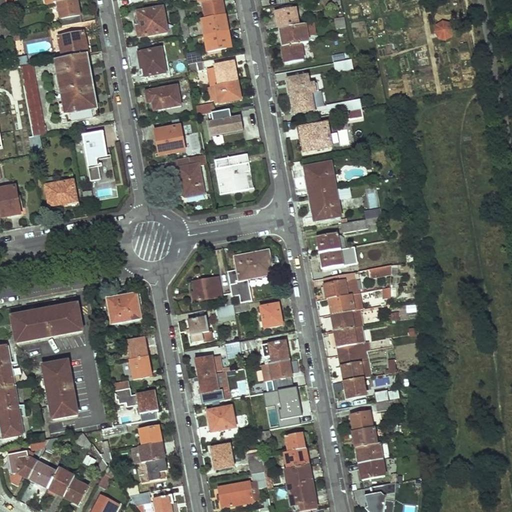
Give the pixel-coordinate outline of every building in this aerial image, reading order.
[(77,0),(57,3),(62,27),(81,24),(77,0)] [(205,19),(225,16),(223,0),(203,4),(205,19)] [(0,28),(10,27),(6,6),(0,6),(0,28)] [(184,7),(178,8),(181,24),(187,23),(184,7)] [(136,24),(139,38),(168,33),(164,9),(137,13),(139,23),(136,24)] [(278,30),(298,27),(295,11),(276,15),(278,30)] [(202,20),(205,36),(228,32),(225,16),(205,19),(202,20)] [(337,30),(346,28),(344,18),(335,20),(337,30)] [(440,40),(444,41),(449,40),(452,37),(453,33),(453,28),(451,25),(447,22),(443,22),(439,23),(436,26),(434,30),(434,34),(437,38),(440,40)] [(306,26),(298,27),(278,30),(281,49),(301,45),(309,43),(308,38),(316,36),(314,24),(306,26)] [(0,28),(0,40),(12,38),(12,36),(10,27),(0,28)] [(228,32),(205,36),(208,52),(231,48),(228,32)] [(83,35),(58,39),(61,60),(86,56),(83,35)] [(301,45),(281,49),(285,64),(304,61),(301,45)] [(143,70),(145,78),(166,75),(162,50),(138,54),(141,71),(143,70)] [(352,60),(350,53),(332,56),(333,64),(352,60)] [(201,63),(200,54),(187,56),(188,65),(201,63)] [(61,60),(58,61),(70,121),(105,114),(103,101),(96,102),(86,56),(61,60)] [(28,66),(26,57),(19,58),(21,67),(28,66)] [(352,60),(333,64),(335,72),(354,69),(352,60)] [(188,65),(190,74),(204,71),(202,63),(201,63),(188,65)] [(234,64),(217,69),(217,70),(209,71),(212,87),(238,83),(234,64)] [(27,103),(40,101),(34,65),(28,66),(21,67),(24,87),(27,103)] [(19,83),(18,70),(8,71),(10,84),(19,83)] [(311,94),(318,92),(317,85),(309,86),(308,77),(288,80),(291,97),(311,94)] [(238,83),(212,87),(209,88),(212,101),(216,100),(216,104),(241,99),(238,83)] [(146,93),(148,104),(153,103),(154,110),(180,105),(177,87),(146,93)] [(311,94),(291,97),(294,114),(313,110),(311,94)] [(40,136),(47,135),(40,101),(27,103),(33,137),(40,136)] [(361,109),(360,101),(326,107),(327,116),(361,109)] [(198,116),(215,113),(213,104),(196,107),(198,116)] [(226,120),(224,112),(209,114),(211,122),(208,123),(211,137),(243,131),(241,117),(226,120)] [(302,143),(304,153),(332,148),(328,124),(301,129),(304,142),(302,143)] [(155,132),(159,156),(185,151),(180,128),(155,132)] [(346,130),(338,132),(340,143),(348,141),(346,130)] [(83,137),(92,183),(102,181),(99,159),(108,157),(104,133),(83,137)] [(30,138),(33,152),(42,151),(40,136),(33,137),(30,138)] [(205,195),(199,164),(207,163),(205,156),(200,157),(188,159),(189,166),(178,168),(184,198),(205,195)] [(248,156),(215,162),(222,196),(249,191),(246,174),(251,172),(248,156)] [(312,204),(315,222),(342,217),(333,164),(306,169),(309,187),(310,187),(313,203),(312,204)] [(0,180),(0,181),(0,177),(0,218),(21,214),(16,187),(0,190),(0,188),(0,180)] [(56,178),(47,179),(48,187),(46,187),(50,208),(58,206),(59,209),(78,206),(73,182),(57,185),(56,178)] [(349,189),(340,189),(340,199),(349,198),(349,189)] [(368,209),(380,207),(377,189),(365,191),(368,209)] [(356,222),(340,225),(342,232),(342,234),(367,230),(366,225),(365,221),(356,222)] [(337,238),(336,235),(317,239),(320,255),(339,252),(345,251),(343,240),(340,237),(337,238)] [(339,252),(320,255),(324,272),(342,268),(340,260),(357,257),(356,248),(345,251),(339,252)] [(233,305),(248,302),(253,301),(250,287),(252,286),(251,280),(273,276),(269,252),(234,258),(236,272),(227,273),(231,294),(233,305)] [(391,265),(390,258),(351,266),(352,274),(353,274),(369,271),(391,267),(391,265)] [(391,267),(369,271),(370,279),(391,276),(391,267)] [(352,274),(325,280),(329,300),(356,295),(353,274),(352,274)] [(193,295),(194,304),(221,299),(217,280),(194,284),(195,295),(193,295)] [(233,305),(231,294),(224,295),(226,306),(233,305)] [(102,301),(107,325),(141,319),(137,295),(102,301)] [(362,310),(359,295),(356,295),(329,300),(332,316),(359,311),(362,310)] [(233,305),(235,313),(250,310),(248,302),(233,305)] [(11,316),(16,344),(83,332),(78,304),(57,308),(58,312),(48,313),(39,315),(38,311),(11,316)] [(226,306),(215,308),(217,321),(221,320),(221,317),(235,315),(235,313),(233,305),(226,306)] [(261,308),(264,328),(282,325),(278,305),(261,308)] [(359,311),(332,316),(335,332),(360,327),(362,327),(359,311)] [(209,332),(207,318),(188,321),(192,343),(203,341),(211,340),(209,332)] [(365,353),(360,327),(335,332),(338,349),(339,358),(365,353)] [(119,335),(105,338),(106,345),(120,343),(119,335)] [(130,361),(149,357),(145,338),(126,342),(130,361)] [(240,342),(241,350),(256,347),(255,339),(240,342)] [(240,342),(225,345),(227,357),(243,355),(241,350),(240,342)] [(273,364),(289,362),(286,342),(270,345),(273,364)] [(0,348),(0,417),(4,439),(23,436),(6,347),(0,348)] [(365,353),(339,358),(341,367),(344,383),(363,379),(370,378),(365,353)] [(198,378),(215,375),(215,373),(222,372),(219,355),(195,359),(198,378)] [(130,361),(128,361),(131,380),(152,376),(149,357),(130,361)] [(46,365),(55,419),(81,415),(71,360),(46,365)] [(396,373),(395,361),(388,361),(388,375),(396,373)] [(273,364),(271,365),(273,381),(292,378),(289,362),(273,364)] [(215,375),(198,378),(201,395),(203,395),(205,404),(223,401),(222,392),(225,391),(227,388),(225,373),(215,375)] [(363,379),(344,383),(347,400),(366,397),(363,379)] [(112,393),(126,390),(124,383),(110,385),(112,393)] [(301,387),(281,391),(284,405),(303,402),(301,387)] [(126,390),(112,393),(111,393),(111,401),(114,401),(115,405),(122,404),(123,408),(134,406),(136,415),(158,411),(155,392),(127,397),(126,390)] [(376,404),(398,400),(397,393),(389,394),(388,391),(374,394),(376,404)] [(398,400),(376,404),(377,412),(397,409),(398,400)] [(208,411),(212,433),(236,429),(232,408),(208,411)] [(353,433),(373,429),(370,415),(351,418),(353,433)] [(125,426),(137,424),(135,417),(113,421),(114,428),(125,426)] [(114,428),(101,431),(102,437),(126,433),(125,426),(114,428)] [(142,447),(162,443),(158,428),(139,431),(142,447)] [(373,429),(353,433),(356,449),(376,445),(373,429)] [(271,439),(270,431),(257,434),(258,442),(259,449),(273,447),(271,439)] [(87,439),(84,434),(76,435),(72,444),(82,448),(89,452),(93,446),(87,439)] [(289,454),(306,450),(303,434),(286,437),(289,454)] [(50,440),(46,448),(54,453),(62,438),(50,440)] [(50,440),(37,443),(32,451),(46,448),(50,440)] [(162,443),(142,447),(139,448),(132,450),(135,466),(138,466),(143,465),(165,460),(162,443)] [(376,445),(356,449),(359,465),(382,461),(379,444),(376,445)] [(9,458),(21,454),(20,446),(8,448),(9,458)] [(212,449),(215,471),(233,468),(229,447),(212,449)] [(284,454),(288,470),(309,466),(306,450),(289,454),(284,454)] [(261,459),(260,452),(247,454),(251,475),(252,475),(264,473),(261,459)] [(28,480),(38,463),(31,460),(33,455),(28,453),(21,454),(9,458),(8,458),(7,458),(12,484),(16,486),(21,477),(28,480)] [(111,463),(110,454),(100,456),(103,461),(105,464),(111,463)] [(83,464),(93,468),(97,460),(86,456),(83,464)] [(165,460),(143,465),(145,476),(140,477),(141,483),(159,480),(164,480),(162,473),(166,472),(165,460)] [(105,464),(103,461),(95,478),(101,481),(105,473),(108,467),(105,464)] [(382,461),(359,465),(362,481),(384,477),(382,461)] [(28,480),(48,490),(57,472),(38,463),(28,480)] [(309,466),(288,470),(286,470),(281,471),(284,487),(289,486),(313,482),(309,466)] [(48,490),(65,498),(74,480),(76,478),(59,469),(57,472),(48,490)] [(101,481),(98,486),(105,490),(112,477),(105,473),(101,481)] [(267,488),(264,474),(264,473),(252,475),(253,483),(257,482),(258,490),(267,488)] [(267,490),(272,489),(269,473),(264,474),(267,488),(267,490)] [(74,480),(65,498),(79,506),(89,488),(74,480)] [(253,483),(250,484),(253,502),(260,500),(258,490),(257,482),(253,483)] [(313,482),(289,486),(293,511),(303,511),(317,509),(313,482)] [(253,502),(250,484),(219,489),(222,508),(253,503),(253,502)] [(384,498),(382,496),(394,494),(395,484),(390,485),(371,489),(373,497),(365,499),(368,509),(365,510),(367,511),(392,511),(393,502),(384,501),(384,498)] [(130,497),(140,494),(137,486),(127,488),(130,497)] [(129,498),(137,508),(150,505),(148,494),(129,498)] [(393,502),(394,494),(382,496),(384,498),(384,501),(393,502)] [(171,496),(153,500),(155,511),(176,511),(176,510),(171,511),(170,505),(173,504),(171,496)] [(114,511),(118,505),(101,497),(92,511),(114,511)]
